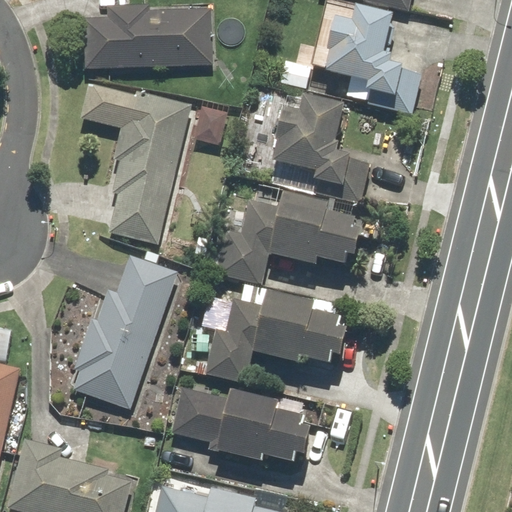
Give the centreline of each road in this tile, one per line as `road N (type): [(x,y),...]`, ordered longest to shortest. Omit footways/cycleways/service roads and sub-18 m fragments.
road 1 (secondary): [(422,511),(511,146)]
road 2 (residential): [(0,181),(25,97),(17,40),(0,16)]
